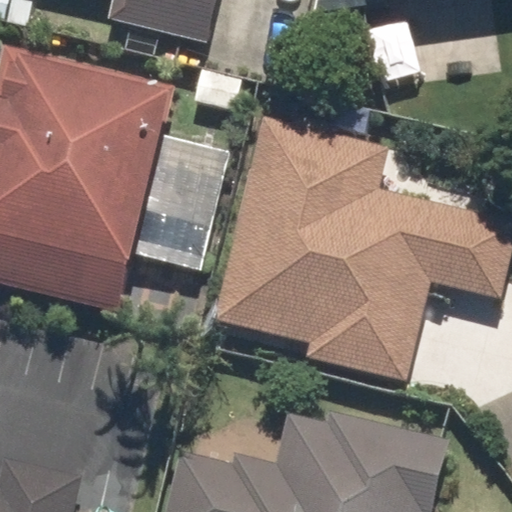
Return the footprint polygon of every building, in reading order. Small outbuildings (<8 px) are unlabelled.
[(100,30),(207,56),(220,0),(63,0),(105,10),(100,30)] [(357,0),(359,13),(451,0),(357,0)] [(0,298),(110,326),(163,114),(0,73),(0,298)] [(383,161),(257,129),(206,331),(302,355),(298,372),(396,397),(421,298),(497,316),(511,256),(511,238),(372,204),(383,161)] [(179,334),(189,274),(146,267),(135,327),(179,334)] [(432,511),(447,450),(282,410),(266,474),(177,452),(162,511),(432,511)] [(0,511),(71,511),(77,487),(0,468),(0,511)]
